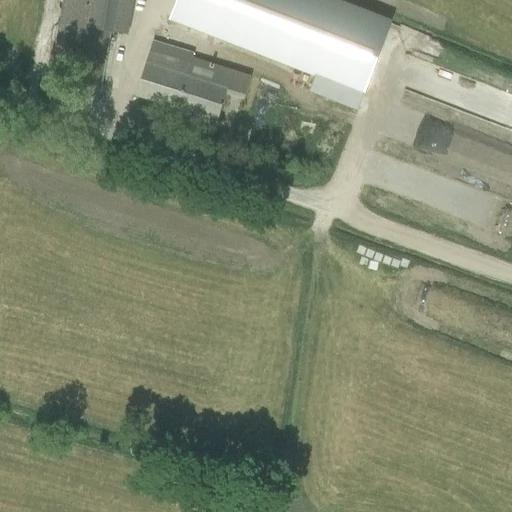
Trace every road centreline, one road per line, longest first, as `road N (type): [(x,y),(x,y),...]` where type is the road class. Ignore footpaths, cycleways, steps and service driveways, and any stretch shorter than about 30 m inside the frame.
road 1 (unclassified): [(294,197),(0,96)]
road 2 (track): [(294,197),(511,272)]
